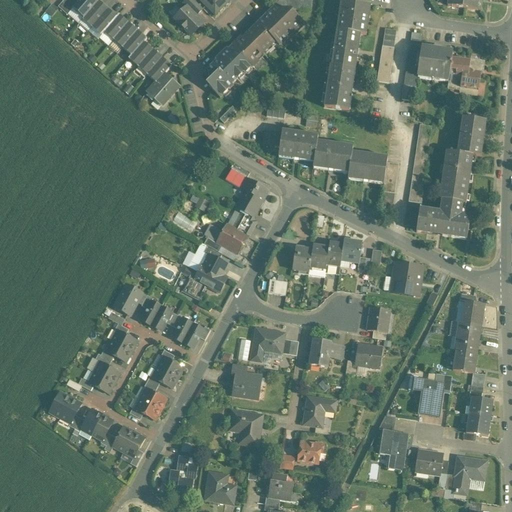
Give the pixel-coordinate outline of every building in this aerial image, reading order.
[(98,3),(95,0),(80,0),(73,9),(84,19),(98,3)] [(203,10),(193,0),(187,0),(184,4),(187,7),(197,16),(203,10)] [(201,0),(215,13),(228,0),(201,0)] [(312,0),(309,0),(288,0),(287,10),(291,11),(311,12),(312,0)] [(451,0),(450,7),(447,6),(447,7),(477,11),(475,10),(476,0),(451,0)] [(71,11),(62,3),(58,8),(67,16),(71,11)] [(84,19),(93,27),(107,11),(98,3),(84,19)] [(371,7),(341,3),(337,31),(360,35),(366,36),(371,7)] [(187,7),(174,19),(191,36),(204,24),(197,16),(187,7)] [(281,10),(276,9),(267,18),(287,39),(303,23),(291,11),(287,10),(281,10)] [(107,11),(93,27),(102,36),(105,33),(104,32),(116,19),(107,11)] [(116,19),(104,32),(105,33),(114,40),(128,24),(119,16),(116,19)] [(287,39),(267,18),(259,26),(258,24),(258,25),(275,42),(279,46),(287,39)] [(128,24),(114,40),(123,48),(137,32),(128,24)] [(275,42),(258,25),(246,36),(263,54),(275,42)] [(360,35),(337,31),(332,67),(331,67),(355,71),(360,35)] [(397,32),(385,31),(377,83),(389,85),(397,32)] [(137,32),(123,48),(132,56),(144,43),(147,40),(137,32)] [(412,34),(409,51),(421,53),(421,49),(423,36),(412,34)] [(263,54),(246,36),(243,40),(241,38),(232,47),(253,68),(259,62),(256,60),(262,54),(263,54)] [(144,43),(132,56),(129,59),(138,68),(153,51),(144,43)] [(253,68),(232,47),(228,51),(227,49),(215,60),(216,62),(213,65),(232,85),(243,74),(245,76),(253,68)] [(453,53),(421,49),(421,53),(417,76),(418,76),(432,78),(432,81),(433,81),(434,79),(448,81),(448,83),(452,59),(453,53)] [(153,51),(138,68),(147,76),(162,59),(153,51)] [(421,53),(409,51),(403,87),(416,89),(418,76),(417,76),(421,53)] [(162,59),(147,76),(156,83),(157,84),(165,74),(165,75),(171,67),(162,59)] [(483,64),(452,59),(448,83),(448,87),(479,92),(483,64)] [(232,85),(213,65),(207,70),(210,82),(208,84),(210,87),(209,88),(220,99),(234,86),(232,85)] [(355,71),(331,67),(332,67),(330,67),(324,109),(349,112),(355,71)] [(165,75),(165,74),(157,84),(156,83),(148,92),(156,99),(154,100),(162,107),(180,88),(165,75)] [(416,89),(403,87),(401,100),(414,102),(416,89)] [(286,108),(268,106),(267,117),(284,120),(286,108)] [(229,111),(220,120),(225,124),(233,115),(229,111)] [(319,118),(307,116),(306,127),(317,129),(319,118)] [(486,122),(462,119),(457,154),(473,156),(481,158),(486,122)] [(432,127),(420,126),(415,161),(426,163),(432,127)] [(318,137),(282,132),(280,147),(278,159),(314,163),(314,161),(315,161),(317,143),(318,137)] [(282,135),(264,133),(262,145),(280,147),(282,135)] [(317,143),(315,161),(314,161),(314,163),(313,169),(349,174),(349,172),(352,153),(353,148),(317,143)] [(352,153),(349,172),(349,174),(348,180),(384,185),(387,163),(388,158),(352,153)] [(457,154),(446,153),(439,200),(442,200),(463,204),(469,204),(466,203),(473,156),(457,154)] [(426,163),(415,161),(409,203),(420,204),(426,163)] [(399,165),(387,163),(384,185),(383,193),(394,194),(399,165)] [(247,179),(250,174),(235,164),(232,170),(235,173),(247,180),(247,179)] [(229,184),(241,190),(247,180),(235,173),(229,184)] [(241,190),(245,193),(236,209),(254,218),(260,207),(261,207),(263,203),(262,203),(268,192),(255,185),(256,184),(247,179),(247,180),(241,190)] [(383,193),(380,211),(388,212),(392,212),(395,195),(383,193)] [(196,207),(204,211),(209,203),(201,198),(196,207)] [(463,204),(442,200),(440,214),(421,211),(421,208),(420,208),(417,228),(416,233),(467,241),(470,217),(461,216),(463,204)] [(409,203),(408,203),(405,226),(417,228),(420,204),(409,203)] [(254,218),(236,209),(227,226),(249,238),(257,223),(253,220),(254,218)] [(249,238),(227,226),(223,233),(221,231),(218,232),(217,235),(217,237),(215,242),(222,247),(237,255),(246,238),(248,239),(249,238)] [(215,242),(208,238),(204,245),(206,247),(218,253),(222,247),(215,242)] [(362,244),(344,241),(343,246),(341,262),(358,264),(359,265),(360,258),(362,244)] [(343,246),(329,244),(329,249),(325,274),(339,276),(341,262),(343,246)] [(329,249),(313,246),(312,251),(310,269),(309,274),(308,277),(324,279),(325,274),(329,249)] [(218,253),(206,247),(203,253),(209,256),(219,261),(222,255),(218,253)] [(312,251),(295,249),(292,271),(309,274),(310,269),(312,251)] [(380,252),(373,251),(372,260),(371,265),(378,266),(380,252)] [(204,266),(223,276),(228,266),(219,261),(209,256),(204,266)] [(155,258),(140,261),(142,268),(156,266),(155,258)] [(366,259),(360,258),(359,265),(358,264),(357,271),(364,272),(364,270),(366,259)] [(223,276),(204,266),(203,265),(201,268),(200,268),(198,272),(199,272),(198,274),(195,281),(190,279),(183,292),(199,301),(206,287),(219,294),(227,278),(223,276)] [(422,269),(396,265),(394,279),(420,283),(422,269)] [(198,274),(188,268),(184,275),(190,279),(195,281),(198,274)] [(420,283),(394,279),(391,292),(418,296),(420,283)] [(282,282),(276,282),(274,295),(280,296),(282,282)] [(141,294),(127,287),(121,297),(133,304),(133,303),(135,303),(136,304),(141,294)] [(432,293),(425,307),(432,308),(438,296),(432,293)] [(474,298),(462,296),(461,303),(468,304),(473,305),(474,298)] [(133,304),(121,297),(115,308),(130,316),(136,304),(135,303),(133,303),(133,304)] [(147,297),(141,307),(147,310),(151,302),(153,300),(147,297)] [(151,302),(147,310),(140,321),(151,327),(162,308),(151,302)] [(473,305),(468,304),(464,325),(481,327),(485,307),(473,305)] [(162,308),(151,327),(162,333),(166,324),(172,314),(162,308)] [(390,312),(370,309),(367,332),(373,333),(386,335),(390,312)] [(125,321),(112,314),(108,320),(118,325),(122,327),(125,321)] [(172,314),(166,324),(172,327),(177,316),(172,314)] [(177,316),(172,327),(177,330),(183,319),(177,316)] [(177,330),(172,339),(183,344),(193,325),(183,319),(177,330)] [(464,325),(461,324),(459,338),(479,341),(481,327),(464,325)] [(122,327),(118,325),(115,331),(118,332),(126,336),(129,331),(122,327)] [(193,325),(183,344),(193,350),(199,339),(204,331),(203,331),(193,325)] [(204,331),(199,339),(205,342),(210,331),(205,328),(203,331),(204,331)] [(285,335),(256,330),(251,362),(261,363),(263,352),(281,355),(282,355),(284,341),(285,335)] [(126,336),(118,332),(112,342),(131,353),(137,342),(126,336)] [(386,335),(373,333),(372,339),(385,341),(386,335)] [(479,341),(459,338),(456,352),(477,355),(479,341)] [(250,343),(241,341),(238,361),(247,362),(250,343)] [(291,342),(284,341),(282,355),(288,356),(291,342)] [(330,343),(314,341),(310,366),(327,369),(328,357),(334,358),(335,358),(337,346),(330,345),(330,343)] [(131,353),(112,342),(107,353),(114,357),(126,363),(131,353)] [(298,343),(291,342),(288,356),(296,357),(298,343)] [(343,347),(337,346),(335,358),(334,358),(334,360),(341,361),(343,347)] [(382,350),(357,346),(355,363),(355,365),(355,366),(379,369),(382,350)] [(114,357),(107,353),(104,351),(101,357),(111,363),(114,357)] [(175,357),(164,351),(161,357),(164,359),(164,358),(172,362),(175,357)] [(456,352),(455,352),(452,372),(473,375),(474,375),(477,355),(456,352)] [(111,363),(101,357),(98,355),(95,361),(101,364),(109,368),(111,363)] [(172,362),(164,358),(164,359),(158,369),(178,379),(183,369),(172,362)] [(355,363),(348,362),(346,375),(354,376),(355,366),(355,365),(355,363)] [(109,368),(101,364),(95,374),(114,385),(120,374),(109,368)] [(246,367),(234,365),(232,376),(236,377),(237,374),(245,376),(246,367)] [(178,379),(158,369),(153,379),(160,383),(172,390),(178,379)] [(114,385),(95,374),(90,384),(89,385),(94,387),(109,395),(114,385)] [(245,376),(237,374),(236,377),(235,385),(237,385),(235,397),(258,401),(261,378),(245,376)] [(437,383),(417,380),(415,392),(422,393),(419,413),(439,416),(442,394),(445,376),(438,376),(437,383)] [(452,378),(445,376),(442,394),(450,395),(452,378)] [(160,383),(153,379),(150,377),(147,383),(158,389),(160,383)] [(90,384),(82,380),(79,386),(82,388),(91,392),(94,387),(89,385),(90,384)] [(79,386),(70,381),(67,386),(79,393),(82,388),(79,386)] [(158,389),(147,383),(144,389),(147,390),(155,394),(158,389)] [(155,394),(147,390),(141,400),(160,411),(166,400),(155,394)] [(71,400),(60,394),(50,413),(60,419),(71,400)] [(482,400),(471,398),(471,399),(469,416),(480,418),(491,420),(494,402),(482,400)] [(336,403),(307,399),(303,426),(316,428),(322,429),(322,428),(324,412),(335,413),(336,403)] [(81,405),(71,400),(60,419),(70,424),(71,425),(75,417),(81,405)] [(160,411),(141,400),(136,410),(135,411),(143,415),(155,421),(160,411)] [(143,415),(135,411),(136,410),(133,409),(130,415),(140,420),(143,415)] [(86,423),(81,430),(82,431),(92,436),(102,417),(92,411),(86,423)] [(261,418),(234,414),(231,430),(242,431),(240,444),(257,447),(261,418)] [(491,420),(480,418),(469,416),(466,433),(466,434),(477,436),(488,437),(491,420)] [(80,420),(75,417),(71,425),(70,424),(69,427),(75,430),(80,420)] [(102,417),(92,436),(102,442),(103,442),(107,434),(113,423),(102,417)] [(395,419),(385,417),(382,424),(394,426),(395,419)] [(86,423),(80,420),(75,430),(80,433),(82,431),(81,430),(86,423)] [(394,426),(382,424),(378,430),(383,431),(383,432),(393,433),(394,426)] [(117,440),(113,448),(114,448),(124,453),(134,434),(124,428),(117,440)] [(393,433),(383,432),(380,455),(392,457),(390,467),(402,469),(407,435),(393,433)] [(477,436),(466,434),(466,433),(464,433),(463,441),(476,442),(477,436)] [(107,434),(103,442),(102,442),(101,444),(106,447),(112,437),(107,434)] [(145,440),(134,434),(124,453),(134,459),(138,451),(145,440)] [(112,437),(106,447),(104,451),(110,454),(114,448),(113,448),(117,440),(112,437)] [(315,445),(301,443),(298,462),(318,465),(320,453),(323,454),(324,445),(315,444),(315,445)] [(184,444),(182,451),(191,453),(192,446),(184,444)] [(138,451),(134,459),(130,465),(136,468),(144,454),(138,451)] [(426,454),(418,452),(415,471),(441,475),(444,456),(431,454),(431,453),(426,452),(426,454)] [(294,459),(282,457),(281,469),(293,470),(294,459)] [(487,463),(457,458),(455,476),(453,492),(456,492),(456,493),(458,493),(458,492),(464,493),(466,478),(474,479),(474,480),(484,481),(487,463)] [(188,461),(179,460),(177,475),(171,474),(169,485),(178,486),(178,492),(191,494),(194,479),(195,480),(197,467),(188,465),(188,461)] [(258,466),(250,465),(248,481),(256,482),(258,466)] [(224,476),(209,474),(205,502),(233,506),(236,488),(222,485),(224,476)] [(288,476),(273,474),(271,482),(274,483),(272,499),(272,500),(280,502),(291,503),(293,485),(286,484),(288,476)] [(455,476),(447,475),(444,490),(453,492),(455,476)] [(280,502),(272,500),(272,499),(266,499),(265,505),(279,508),(280,502)] [(481,511),(482,504),(471,502),(469,511),(481,511)]
